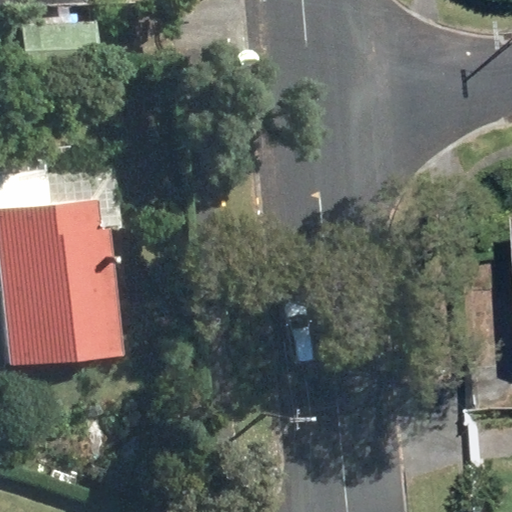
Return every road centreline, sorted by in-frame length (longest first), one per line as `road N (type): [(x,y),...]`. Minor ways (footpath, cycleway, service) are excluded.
road 1 (residential): [(315,93),(350,511)]
road 2 (residential): [(315,93),(511,75)]
